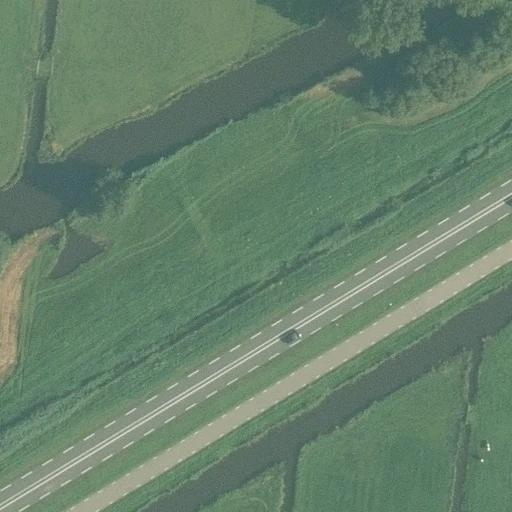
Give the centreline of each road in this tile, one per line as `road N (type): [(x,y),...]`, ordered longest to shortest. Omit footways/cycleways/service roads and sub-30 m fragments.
road 1 (primary): [(0,507),(511,195)]
road 2 (unclassified): [(74,511),(511,246)]
